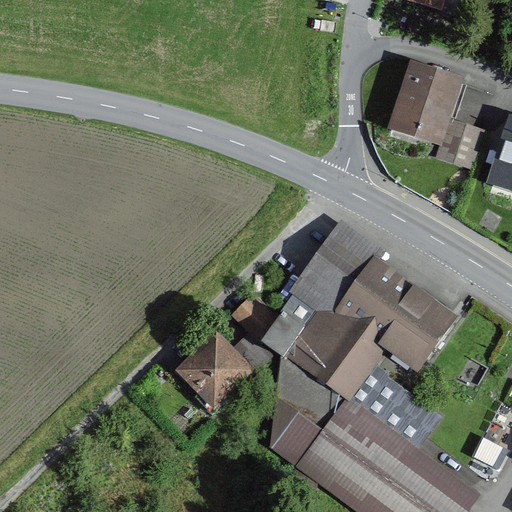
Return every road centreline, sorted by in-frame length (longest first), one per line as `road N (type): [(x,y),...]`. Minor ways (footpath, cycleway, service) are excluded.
road 1 (secondary): [(0,88),(152,116),(337,185)]
road 2 (secondary): [(337,185),(511,286)]
road 3 (residential): [(352,51),(404,47),(511,81)]
road 4 (residential): [(352,51),(349,152),(337,185)]
